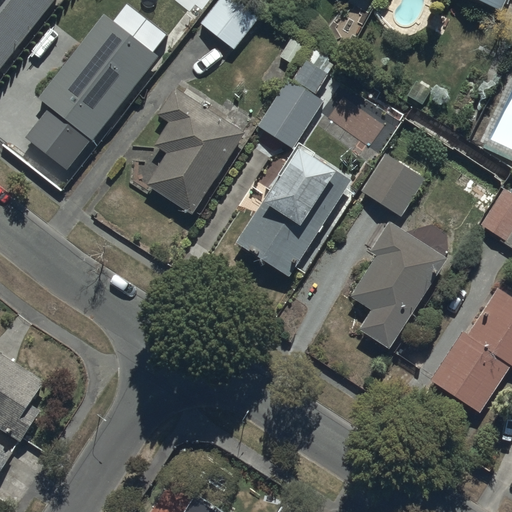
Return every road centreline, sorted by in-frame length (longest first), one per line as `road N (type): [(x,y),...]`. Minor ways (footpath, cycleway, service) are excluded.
road 1 (residential): [(427,511),(175,353)]
road 2 (residential): [(175,353),(0,218)]
road 3 (residential): [(175,353),(72,511)]
